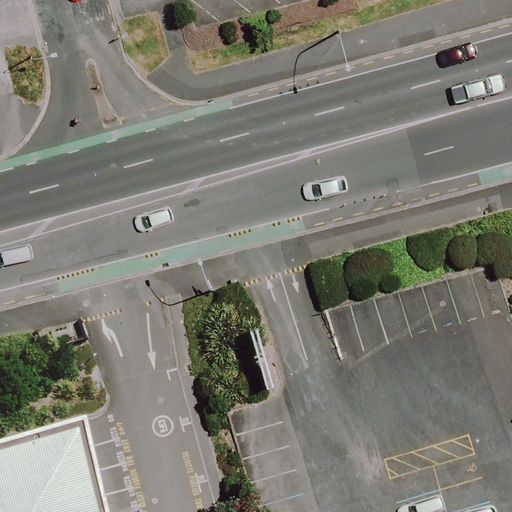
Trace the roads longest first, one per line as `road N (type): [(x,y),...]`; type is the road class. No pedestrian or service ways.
road 1 (secondary): [(211,175),(511,98)]
road 2 (residential): [(73,27),(161,137),(211,175)]
road 3 (residential): [(88,206),(73,27)]
road 4 (secondary): [(88,206),(211,175)]
